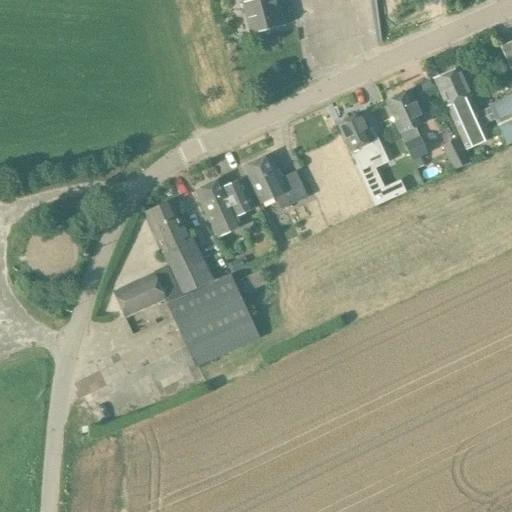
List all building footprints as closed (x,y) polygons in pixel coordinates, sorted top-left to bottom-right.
[(240,0),(249,35),(284,26),(277,0),(240,0)] [(459,67),(434,79),(446,106),(466,150),(491,139),(484,125),(495,120),(506,146),(511,143),(511,93),(487,105),(489,108),(479,112),(471,94),(459,67)] [(410,90),(385,101),(400,134),(416,170),(423,167),(418,157),(426,153),(415,127),(424,123),(410,90)] [(337,124),(349,150),(350,150),(349,151),(356,166),(355,167),(374,207),(405,193),(400,181),(383,188),(374,169),(388,163),(377,138),(372,140),(360,114),(337,124)] [(457,140),(443,146),(454,170),(456,169),(468,163),(457,140)] [(260,204),(275,197),(281,210),(307,197),(295,171),(279,179),(269,155),(244,167),(260,204)] [(241,179),(225,187),(220,178),(194,190),(217,239),(243,227),(238,215),(254,208),(241,179)] [(192,238),(189,239),(171,201),(145,213),(162,252),(162,254),(168,266),(182,296),(214,280),(192,238)] [(243,269),(239,260),(230,264),(233,273),(243,269)] [(125,318),(165,299),(167,303),(182,296),(168,266),(153,273),(113,291),(125,318)] [(260,271),(234,283),(240,295),(266,283),(260,271)] [(252,323),(240,295),(234,283),(230,274),(214,281),(214,280),(182,296),(167,303),(196,367),(259,339),(252,323)]
